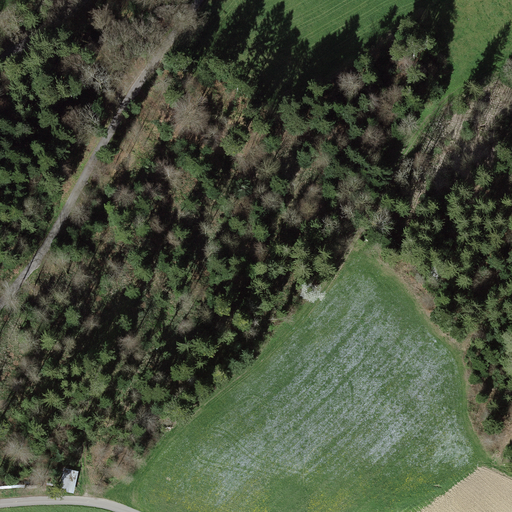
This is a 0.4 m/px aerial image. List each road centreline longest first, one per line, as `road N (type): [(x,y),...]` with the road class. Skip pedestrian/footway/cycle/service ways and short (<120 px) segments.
road 1 (unclassified): [(0,303),(54,233),(196,0)]
road 2 (unclassified): [(130,511),(84,500),(0,504)]
